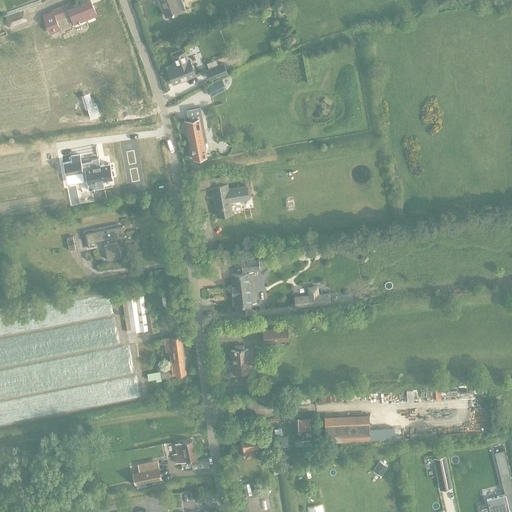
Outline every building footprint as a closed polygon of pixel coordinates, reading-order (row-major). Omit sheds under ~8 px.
[(52,9),(53,12),(56,20),(67,16),(66,13),(70,12),(74,23),(97,14),(90,0),(86,0),(74,5),(72,1),(52,9)] [(160,0),(165,15),(180,10),(185,8),(181,0),(160,0)] [(5,15),(9,25),(22,20),(19,11),(5,15)] [(56,20),(53,12),(44,16),(49,29),(58,25),(59,25),(56,20)] [(175,64),(167,68),(172,82),(195,73),(189,59),(186,60),(183,51),(172,55),(175,64)] [(206,68),(210,78),(226,71),(223,62),(206,68)] [(221,79),(206,87),(210,96),(226,87),(221,79)] [(81,95),(85,108),(93,106),(89,93),(81,95)] [(189,119),(185,120),(188,138),(189,137),(193,159),(206,156),(203,141),(207,140),(201,107),(187,109),(189,119)] [(71,160),(63,162),(65,174),(82,171),(84,180),(84,181),(86,180),(88,190),(92,189),(92,190),(94,189),(104,187),(103,180),(113,178),(110,163),(100,165),(98,157),(91,158),(91,160),(81,162),(80,154),(70,156),(71,160)] [(212,185),(217,215),(232,212),(229,198),(239,196),(240,198),(248,197),(246,185),(228,188),(227,183),(212,185)] [(104,243),(107,259),(120,256),(117,240),(115,241),(114,236),(124,234),(122,225),(86,233),(87,241),(104,238),(105,243),(104,243)] [(72,236),(66,238),(68,250),(75,249),(72,236)] [(241,257),(242,267),(237,268),(237,272),(230,273),(232,285),(231,285),(232,293),(233,293),(234,304),(238,304),(239,312),(251,311),(250,303),(252,302),(251,293),(255,293),(252,270),(251,270),(251,268),(259,267),(258,255),(241,257)] [(308,295),(298,296),(299,306),(310,305),(321,304),(329,303),(328,293),(318,294),(317,286),(307,287),(308,295)] [(122,297),(127,332),(148,329),(148,331),(156,330),(153,312),(151,312),(150,309),(147,309),(148,313),(145,313),(143,294),(122,297)] [(263,329),(264,341),(288,339),(287,327),(263,329)] [(168,350),(170,361),(184,360),(184,359),(181,334),(163,337),(165,350),(168,350)] [(231,350),(233,372),(237,372),(237,375),(246,374),(246,371),(250,371),(248,348),(244,349),(243,344),(235,345),(235,349),(231,350)] [(184,360),(170,361),(172,374),(175,373),(175,374),(185,372),(184,360)] [(147,373),(148,380),(156,378),(156,381),(161,380),(161,377),(169,377),(169,370),(161,371),(147,373)] [(280,406),(279,396),(266,398),(267,407),(280,406)] [(369,414),(324,416),(326,444),(370,441),(369,414)] [(310,417),(297,417),(298,430),(310,430),(310,417)] [(241,436),(244,449),(245,449),(246,458),(255,456),(253,447),(260,446),(259,442),(267,441),(265,432),(257,433),(241,436)] [(195,459),(192,440),(175,444),(177,453),(174,454),(175,463),(186,461),(195,459)] [(503,449),(494,451),(494,453),(504,495),(511,493),(507,474),(509,473),(504,450),(503,449)] [(444,454),(433,457),(439,488),(451,486),(444,454)] [(132,472),(135,485),(161,479),(157,459),(138,463),(137,463),(139,471),(132,472)] [(379,461),(375,467),(383,472),(387,466),(379,461)] [(488,506),(480,508),(481,511),(508,511),(504,494),(486,499),(486,500),(488,506)]
